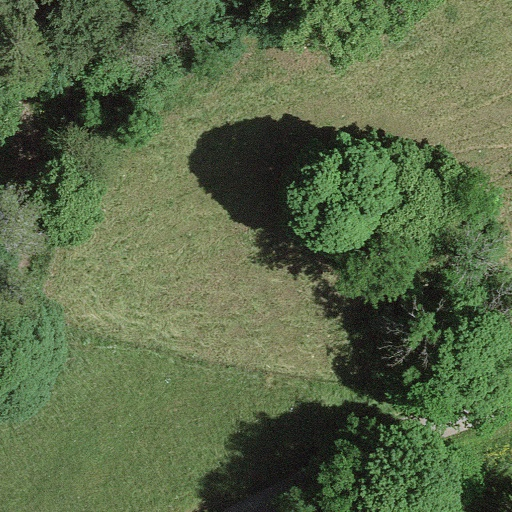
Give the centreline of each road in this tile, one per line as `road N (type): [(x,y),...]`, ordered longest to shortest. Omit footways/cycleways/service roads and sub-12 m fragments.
road 1 (residential): [(235,511),(432,411),(511,391)]
road 2 (track): [(0,272),(57,149),(25,49),(0,36)]
